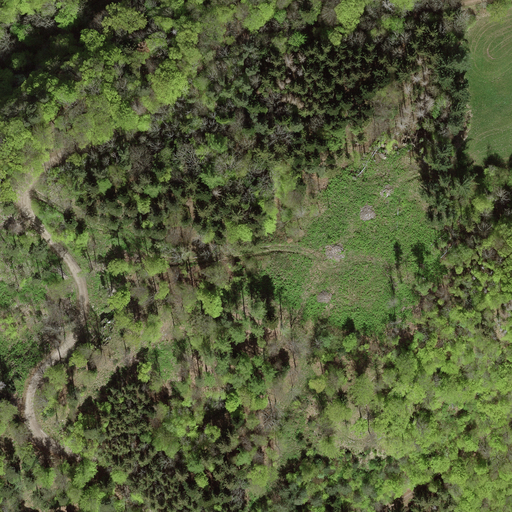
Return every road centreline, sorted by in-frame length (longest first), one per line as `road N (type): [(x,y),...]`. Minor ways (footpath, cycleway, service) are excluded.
road 1 (track): [(24,195),(40,170),(132,126),(224,46),(467,0)]
road 2 (track): [(145,511),(107,467),(50,444),(33,427),(32,382),(71,339),(84,299),(75,270),(32,223),(24,195)]
road 3 (track): [(511,419),(377,511)]
road 4 (track): [(364,436),(414,407),(511,377)]
